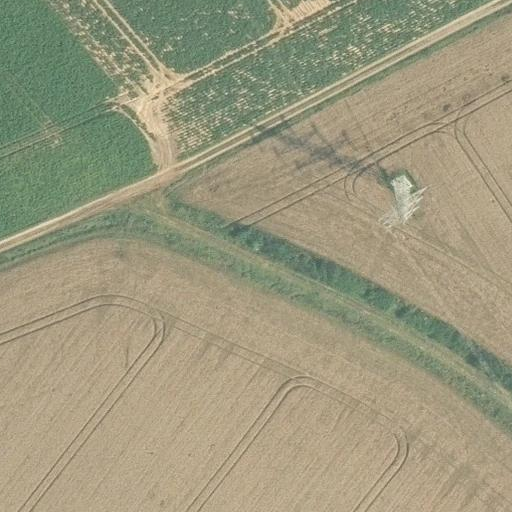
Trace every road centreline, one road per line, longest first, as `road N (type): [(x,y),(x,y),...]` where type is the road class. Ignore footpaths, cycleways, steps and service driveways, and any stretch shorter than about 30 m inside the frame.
road 1 (track): [(0,244),(126,194),(511,0)]
road 2 (track): [(511,404),(334,297),(126,194)]
